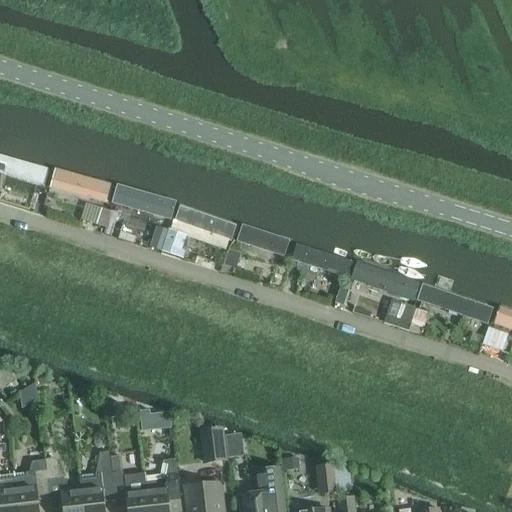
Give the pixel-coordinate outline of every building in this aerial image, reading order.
[(0,170),(44,183),(48,169),(0,154),(0,170)] [(51,191),(107,207),(111,190),(56,175),(51,191)] [(0,202),(32,213),(35,204),(39,189),(28,186),(23,200),(2,193),(0,200),(0,202)] [(113,208),(171,224),(176,206),(118,190),(113,208)] [(182,204),(177,222),(191,226),(231,238),(236,220),(197,208),(182,204)] [(103,211),(98,226),(106,229),(111,213),(103,211)] [(238,240),(285,256),(290,240),(244,224),(238,240)] [(157,229),(152,248),(161,251),(167,232),(157,229)] [(183,259),(185,253),(183,252),(188,237),(170,231),(162,252),(183,259)] [(135,238),(121,233),(119,240),(133,244),(135,238)] [(352,263),(298,245),(293,260),(347,278),(352,263)] [(243,255),(231,251),(227,267),(238,270),(243,255)] [(351,279),(415,302),(421,285),(357,262),(351,279)] [(335,304),(343,307),(348,289),(340,286),(335,304)] [(420,303),(489,326),(494,311),(425,288),(420,303)] [(409,326),(415,309),(401,305),(396,321),(409,326)] [(511,313),(500,309),(495,324),(511,330),(511,313)] [(423,329),(428,314),(417,311),(412,325),(423,329)] [(36,386),(20,394),(26,406),(41,398),(36,386)] [(117,403),(106,405),(108,417),(119,415),(117,403)] [(149,416),(149,411),(139,412),(142,432),(168,429),(166,414),(149,416)] [(205,464),(224,461),(221,431),(202,434),(205,464)] [(238,436),(226,437),(228,459),(241,458),(238,436)] [(97,475),(80,477),(81,491),(82,497),(83,511),(105,511),(104,500),(114,499),(114,497),(112,482),(111,474),(109,452),(101,453),(97,475)] [(318,469),(331,468),(331,464),(330,463),(330,462),(317,458),(317,459),(317,460),(318,469)] [(56,459),(45,461),(50,497),(51,507),(62,505),(62,511),(83,511),(82,497),(81,491),(69,492),(64,479),(56,459)] [(161,476),(145,479),(146,491),(147,497),(148,511),(180,511),(179,499),(176,474),(175,460),(164,461),(161,476)] [(297,460),(281,462),(282,472),(298,470),(297,460)] [(29,476),(13,478),(15,497),(17,511),(37,511),(36,499),(50,497),(45,461),(33,463),(29,476)] [(331,468),(318,469),(321,495),(335,494),(332,467),(331,468)] [(240,511),(285,511),(280,470),(256,473),(258,494),(239,497),(240,511)] [(123,473),(111,474),(112,482),(114,497),(114,499),(115,506),(127,505),(127,511),(148,511),(147,497),(146,491),(145,479),(144,474),(124,477),(123,473)] [(0,511),(17,511),(15,497),(13,478),(1,479),(0,477),(0,511)] [(189,511),(222,511),(219,486),(186,490),(189,511)] [(354,511),(353,499),(338,501),(339,511),(354,511)]
